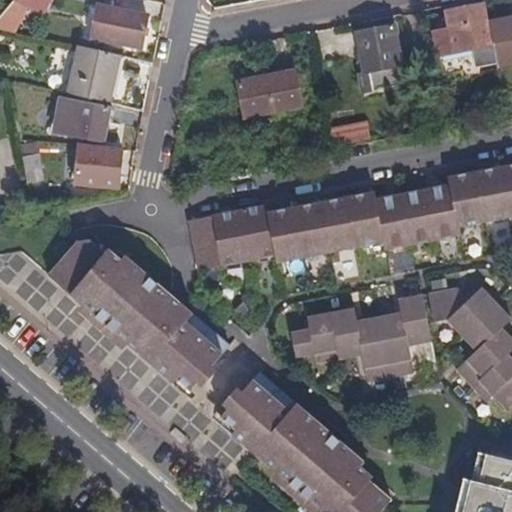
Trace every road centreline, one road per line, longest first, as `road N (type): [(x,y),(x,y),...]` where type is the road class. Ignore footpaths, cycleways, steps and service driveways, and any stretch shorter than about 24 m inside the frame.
road 1 (residential): [(159,202),(511,137)]
road 2 (secondary): [(0,367),(167,511)]
road 3 (residential): [(180,38),(370,0)]
road 4 (unknown): [(250,351),(275,362),(390,464)]
road 5 (residential): [(139,206),(180,38)]
